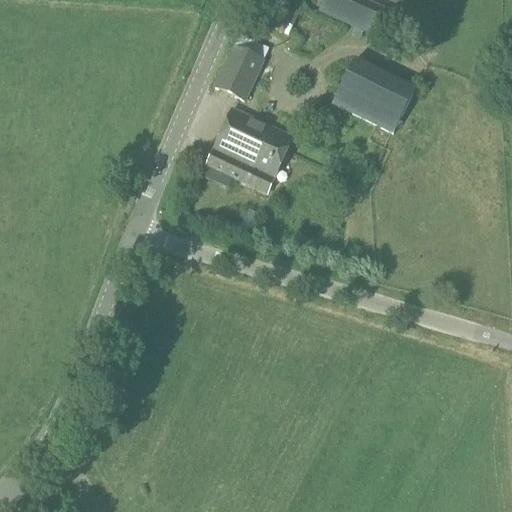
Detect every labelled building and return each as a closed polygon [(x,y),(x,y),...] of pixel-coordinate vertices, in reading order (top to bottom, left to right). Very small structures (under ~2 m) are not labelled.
[(289,37),(299,13),(269,0),(266,0),(257,23),(289,37)] [(354,0),(323,0),(318,14),(374,35),(383,11),(354,0)] [(244,105),(268,51),(239,38),(214,92),(244,105)] [(330,107),(392,136),(413,92),(351,63),(330,107)] [(232,114),(205,170),(265,198),(291,143),(232,114)]
